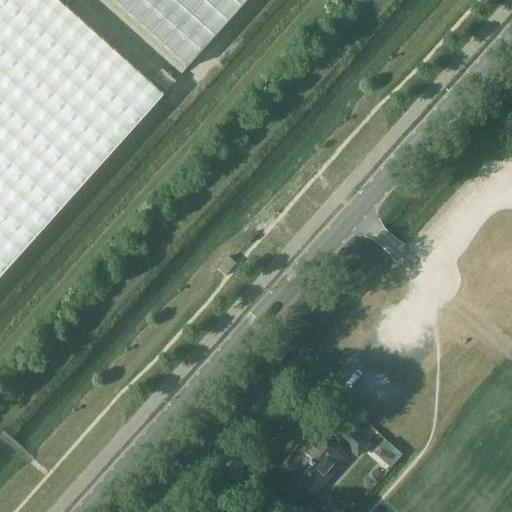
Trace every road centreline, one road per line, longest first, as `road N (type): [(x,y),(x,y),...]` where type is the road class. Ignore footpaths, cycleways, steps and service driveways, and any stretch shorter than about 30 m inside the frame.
road 1 (tertiary): [(93,511),(511,48)]
road 2 (track): [(442,293),(423,273),(362,383)]
road 3 (track): [(423,273),(506,180)]
